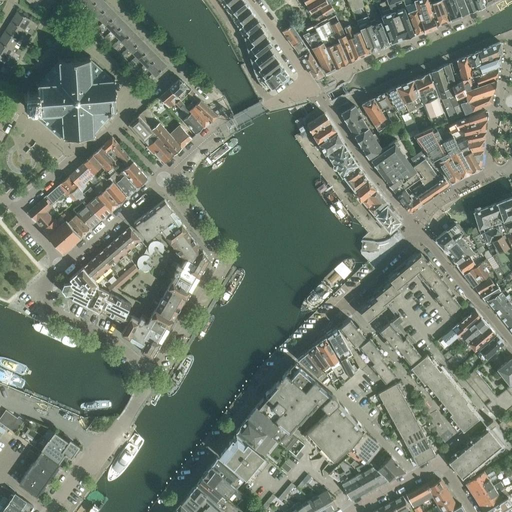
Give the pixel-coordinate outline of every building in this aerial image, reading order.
[(36,2),(38,0),(27,0),(39,12),(43,8),(36,2)] [(82,15),(85,12),(88,9),(97,0),(80,0),(80,1),(85,6),(79,11),(82,15)] [(97,18),(108,7),(101,0),(97,0),(88,9),(97,18)] [(219,0),(226,9),(237,0),(219,0)] [(243,0),(237,0),(226,9),(233,18),(248,6),(243,0)] [(330,3),(333,0),(316,0),(306,6),(310,14),(320,9),(328,4),(330,3)] [(363,6),(360,0),(347,0),(351,11),(363,6)] [(398,8),(397,5),(396,2),(400,0),(386,0),(387,1),(380,4),(384,15),(381,16),(391,42),(406,37),(415,34),(406,8),(398,10),(397,8),(398,8)] [(437,25),(429,0),(414,0),(415,2),(407,6),(416,33),(437,25)] [(450,20),(441,0),(429,0),(437,25),(450,20)] [(461,15),(455,0),(441,0),(450,20),(461,15)] [(469,12),(464,0),(455,0),(461,15),(469,12)] [(477,9),(473,0),(464,0),(469,12),(477,9)] [(484,6),(482,0),(473,0),(477,9),(484,6)] [(327,16),(335,10),(330,3),(328,4),(320,9),(323,15),(318,18),(319,20),(316,22),(316,23),(327,17),(327,16)] [(248,6),(233,18),(239,27),(239,28),(255,15),(248,6)] [(102,29),(105,26),(116,15),(108,7),(97,18),(94,21),(98,25),(95,29),(99,32),(102,29)] [(356,59),(340,23),(336,15),(337,14),(335,10),(327,16),(327,17),(348,62),(356,59)] [(24,30),(31,20),(17,12),(11,22),(24,30)] [(94,21),(85,12),(82,15),(91,24),(94,21)] [(113,35),(125,23),(116,15),(105,26),(110,31),(104,37),(107,41),(113,35)] [(255,15),(239,28),(244,37),(244,38),(247,48),(248,50),(251,61),(252,63),(255,73),(258,79),(259,82),(260,82),(262,86),(267,92),(274,87),(275,88),(288,78),(288,75),(285,70),(283,70),(281,67),(283,66),(282,65),(276,57),(277,57),(276,57),(270,48),(273,46),(273,45),(266,36),(268,36),(267,35),(261,26),(262,25),(262,24),(255,15)] [(348,62),(327,17),(316,23),(314,24),(334,68),(335,69),(337,70),(340,68),(342,66),(341,65),(348,62)] [(381,48),(370,21),(368,17),(357,21),(358,25),(370,52),(381,48)] [(389,44),(380,21),(375,23),(374,20),(370,21),(381,48),(389,44)] [(21,36),(24,30),(11,22),(5,32),(18,40),(26,45),(28,40),(24,38),(21,36)] [(370,52),(358,25),(350,28),(349,25),(345,26),(343,22),(340,23),(356,59),(370,52)] [(121,43),(133,32),(125,23),(113,35),(118,40),(115,42),(112,45),(115,49),(121,43)] [(334,68),(314,24),(301,32),(315,54),(326,73),(334,68)] [(285,30),(283,32),(285,35),(292,46),(297,53),(306,47),(302,41),(302,40),(301,39),(293,27),(291,25),(286,29),(285,30)] [(14,46),(18,40),(5,32),(0,39),(0,42),(12,50),(20,55),(22,51),(14,46)] [(130,52),(141,40),(133,32),(121,43),(127,48),(124,51),(120,54),(124,58),(130,52)] [(132,66),(138,60),(149,49),(141,40),(130,52),(134,56),(128,63),(132,66)] [(8,56),(12,50),(0,42),(0,57),(5,61),(13,65),(16,61),(8,56)] [(500,42),(479,51),(482,62),(499,55),(502,54),(500,42)] [(306,47),(297,53),(300,57),(313,77),(317,78),(318,77),(319,77),(323,74),(309,51),(306,47)] [(140,74),(146,69),(158,57),(149,49),(138,60),(143,65),(137,71),(140,74)] [(479,51),(467,56),(469,66),(482,62),(479,51)] [(472,76),(462,80),(465,91),(479,86),(476,77),(486,73),(486,71),(499,67),(500,65),(499,56),(499,55),(482,62),(469,66),(471,74),(472,76)] [(116,108),(115,96),(117,96),(117,93),(115,94),(114,81),(116,79),(114,77),(112,79),(90,59),(91,57),(90,56),(88,58),(76,58),(76,56),(73,57),(73,59),(60,59),(59,58),(57,59),(59,61),(39,84),(37,82),(35,84),(37,85),(37,89),(36,89),(36,92),(29,92),(29,90),(26,90),(26,93),(25,93),(25,94),(23,94),(23,96),(26,96),(26,103),(24,104),(24,106),(26,106),(26,107),(27,107),(28,109),(30,109),(30,107),(38,106),(38,109),(39,109),(39,112),(37,115),(38,116),(37,118),(60,139),(62,137),(63,138),(65,136),(77,135),(78,137),(80,137),(80,135),(92,134),(94,136),(96,135),(94,133),(114,110),(116,112),(118,110),(116,108)] [(452,63),(451,63),(454,74),(457,83),(462,80),(472,76),(471,74),(469,66),(467,56),(458,60),(452,63)] [(2,66),(5,61),(0,57),(0,70),(7,75),(10,71),(2,66)] [(149,83),(166,66),(158,57),(146,69),(151,74),(145,80),(149,83)] [(449,64),(443,66),(450,88),(452,87),(455,85),(454,80),(452,74),(449,64)] [(443,66),(432,72),(441,99),(449,96),(450,97),(455,95),(452,87),(450,88),(443,66)] [(486,73),(476,77),(479,86),(497,80),(499,67),(486,71),(486,73)] [(421,77),(413,80),(423,104),(423,105),(429,118),(431,125),(432,126),(448,121),(444,112),(443,112),(439,100),(441,99),(432,72),(429,73),(421,77)] [(455,85),(452,87),(455,95),(457,99),(466,95),(465,91),(462,80),(457,83),(454,74),(452,74),(454,80),(455,85)] [(191,91),(179,79),(169,88),(176,95),(180,100),(186,94),(191,91)] [(413,80),(395,89),(405,106),(406,105),(409,112),(423,104),(413,80)] [(455,95),(450,97),(453,106),(459,104),(468,101),(492,93),(494,93),(497,80),(479,86),(465,91),(466,95),(457,99),(455,95)] [(180,100),(176,95),(169,88),(159,97),(170,109),(175,104),(179,108),(183,104),(180,100)] [(395,89),(387,92),(397,112),(400,116),(402,115),(409,112),(406,105),(405,106),(395,89)] [(202,112),(195,104),(200,99),(191,91),(186,94),(193,101),(186,107),(204,126),(211,119),(204,111),(202,112)] [(378,96),(374,99),(382,112),(385,110),(389,116),(395,124),(400,119),(394,113),(397,112),(387,92),(378,96)] [(449,96),(441,99),(445,108),(450,120),(492,103),(492,93),(468,101),(459,104),(453,106),(450,97),(449,96)] [(216,115),(200,99),(195,104),(202,112),(204,111),(211,119),(216,115)] [(374,99),(362,105),(378,131),(379,131),(381,130),(392,123),(387,116),(385,118),(382,112),(374,99)] [(352,132),(368,158),(372,155),(382,150),(355,105),(351,108),(348,102),(338,107),(353,132),(352,132)] [(204,126),(186,107),(183,104),(179,108),(187,116),(183,120),(196,134),(204,126)] [(169,134),(163,127),(152,115),(152,112),(148,107),(138,116),(155,134),(161,141),(173,154),(191,138),(179,125),(169,134)] [(456,122),(447,126),(450,131),(453,137),(454,138),(455,140),(464,135),(485,131),(486,130),(488,113),(486,110),(456,122)] [(312,133),(330,122),(324,113),(307,124),(312,133)] [(155,134),(138,116),(128,125),(144,143),(155,134)] [(412,118),(408,120),(414,131),(414,130),(416,129),(417,129),(413,119),(412,118)] [(405,122),(404,122),(409,133),(414,131),(408,120),(405,122)] [(318,144),(337,132),(330,122),(312,133),(318,144)] [(418,134),(413,136),(427,154),(432,161),(437,158),(440,163),(452,183),(473,172),(464,156),(460,149),(457,144),(456,142),(455,140),(454,138),(453,137),(450,131),(444,134),(441,129),(438,131),(437,130),(437,128),(436,128),(436,127),(435,127),(434,127),(432,128),(432,127),(420,133),(418,134)] [(464,135),(455,140),(456,142),(457,144),(466,139),(467,142),(468,142),(485,138),(486,130),(485,131),(464,135)] [(325,154),(327,153),(343,143),(337,132),(318,144),(325,154)] [(173,154),(161,141),(155,134),(144,143),(163,164),(173,154)] [(108,157),(120,147),(112,137),(100,148),(108,157)] [(466,139),(457,144),(460,149),(464,156),(472,151),(483,150),(485,139),(485,138),(468,142),(467,142),(466,139)] [(371,160),(397,196),(406,189),(421,177),(397,146),(399,145),(399,142),(397,140),(395,140),(382,150),(372,155),(374,158),(371,160)] [(358,166),(343,143),(327,153),(334,165),(333,166),(333,167),(334,168),(336,169),(336,168),(342,177),(344,176),(358,166)] [(132,161),(120,147),(108,157),(113,162),(119,157),(127,166),(132,161)] [(113,162),(108,157),(100,148),(91,155),(101,166),(108,175),(110,177),(115,171),(112,167),(115,164),(113,162)] [(440,179),(429,164),(425,158),(427,157),(422,150),(411,159),(410,161),(417,170),(418,170),(423,177),(419,180),(421,183),(411,191),(413,193),(421,204),(423,203),(449,184),(443,177),(440,179)] [(472,151),(464,156),(473,172),(481,169),(483,150),(472,151)] [(108,175),(101,166),(91,155),(83,163),(96,178),(100,182),(103,179),(108,175)] [(147,179),(132,161),(127,166),(122,170),(137,187),(147,179)] [(100,182),(96,178),(83,163),(69,176),(78,187),(83,193),(88,188),(84,183),(89,179),(94,186),(95,185),(96,186),(99,183),(100,182)] [(350,183),(363,174),(358,166),(344,176),(350,183)] [(136,188),(122,172),(118,175),(115,171),(110,177),(111,176),(114,180),(128,195),(136,188)] [(356,190),(368,181),(363,174),(350,183),(356,190)] [(87,197),(83,193),(78,187),(69,176),(57,186),(47,196),(53,203),(64,194),(67,197),(71,193),(80,204),(84,200),(87,197)] [(128,195),(114,180),(109,185),(105,180),(104,181),(103,179),(100,182),(99,183),(118,204),(125,197),(128,195)] [(353,192),(360,201),(363,199),(375,190),(368,181),(356,190),(353,192)] [(118,204),(99,183),(96,186),(98,188),(94,192),(97,196),(110,210),(118,204)] [(110,210),(97,196),(94,192),(90,187),(88,188),(83,193),(87,197),(84,200),(100,219),(110,210)] [(409,211),(412,211),(421,204),(413,193),(410,194),(406,189),(397,196),(404,205),(409,211)] [(401,222),(389,208),(387,206),(385,204),(386,202),(375,190),(363,199),(373,213),(374,213),(376,215),(376,216),(389,232),(401,222)] [(511,216),(511,197),(474,213),(478,230),(503,221),(511,216)] [(54,220),(46,211),(52,207),(44,198),(28,213),(35,221),(43,230),(54,220)] [(171,243),(187,230),(188,230),(182,222),(179,224),(170,212),(172,210),(164,199),(154,207),(156,210),(143,220),(141,217),(134,223),(147,240),(157,232),(156,232),(155,230),(156,226),(159,224),(163,224),(165,227),(165,232),(163,233),(170,243),(171,243)] [(84,200),(80,204),(73,210),(77,214),(89,227),(90,228),(100,219),(84,200)] [(72,218),(66,211),(61,216),(67,222),(72,218)] [(77,214),(72,218),(67,222),(80,237),(88,229),(89,227),(77,214)] [(67,222),(61,216),(57,220),(62,226),(67,222)] [(510,233),(511,231),(511,216),(503,221),(478,230),(479,231),(482,230),(483,233),(481,234),(481,235),(473,238),(477,247),(491,241),(506,233),(507,234),(510,233)] [(62,226),(57,220),(56,219),(54,220),(43,230),(50,237),(62,226)] [(80,237),(67,222),(62,226),(50,237),(63,253),(80,237)] [(444,251),(460,237),(460,236),(464,233),(455,223),(435,239),(435,240),(444,251)] [(122,234),(133,247),(141,240),(130,227),(122,234)] [(171,243),(184,260),(202,250),(187,230),(171,243)] [(510,245),(511,244),(511,234),(510,235),(510,233),(507,234),(506,233),(491,241),(493,246),(488,249),(490,252),(492,256),(510,245)] [(114,241),(126,254),(133,247),(122,234),(114,241)] [(473,253),(460,237),(444,251),(457,264),(457,265),(469,256),(473,253)] [(106,247),(118,260),(126,254),(114,241),(106,247)] [(511,244),(510,245),(492,256),(501,268),(511,261),(511,244)] [(99,254),(110,267),(118,260),(106,247),(99,254)] [(202,250),(184,260),(181,265),(176,262),(174,266),(179,269),(181,270),(182,274),(180,277),(176,278),(174,277),(168,288),(186,298),(186,299),(191,290),(188,289),(196,275),(199,277),(209,259),(202,250)] [(448,287),(442,280),(420,253),(388,279),(391,282),(397,289),(398,288),(405,282),(407,285),(416,277),(414,275),(418,272),(437,294),(435,296),(450,314),(460,306),(446,289),(448,287)] [(91,261),(103,274),(110,267),(99,254),(91,261)] [(463,273),(475,264),(469,256),(457,265),(463,273)] [(83,268),(95,281),(103,274),(91,261),(83,268)] [(511,261),(501,268),(496,270),(500,278),(504,276),(505,275),(511,271),(511,261)] [(480,281),(487,276),(489,274),(480,263),(464,274),(473,286),(480,281)] [(72,298),(99,311),(108,293),(109,292),(98,287),(98,285),(97,284),(98,284),(95,281),(83,268),(83,267),(70,279),(72,281),(70,283),(64,284),(62,290),(66,295),(72,294),(74,295),(72,298)] [(511,285),(511,271),(505,275),(504,276),(505,278),(503,280),(508,288),(511,286),(511,285)] [(479,294),(495,283),(490,277),(489,278),(487,276),(480,281),(482,282),(474,288),(479,294)] [(384,305),(400,291),(398,288),(397,289),(391,282),(374,296),(376,298),(360,311),(368,322),(386,307),(384,305)] [(484,300),(500,290),(496,282),(495,283),(479,294),(484,300)] [(155,309),(173,320),(186,298),(168,288),(161,301),(156,309),(155,309)] [(494,309),(508,298),(510,296),(508,294),(505,296),(501,291),(487,300),(494,309)] [(125,323),(127,324),(132,316),(130,314),(127,313),(131,304),(108,293),(99,311),(122,322),(123,322),(125,323)] [(500,317),(511,307),(511,304),(509,300),(510,299),(508,298),(494,309),(500,317)] [(506,324),(511,319),(511,307),(500,317),(506,324)] [(127,324),(121,334),(130,339),(131,335),(145,343),(141,351),(152,357),(161,341),(169,328),(174,320),(173,320),(155,309),(149,320),(151,321),(152,325),(150,329),(146,330),(143,328),(142,324),(142,322),(143,322),(145,318),(146,316),(142,314),(139,319),(132,315),(132,316),(127,324)] [(458,336),(481,317),(476,311),(461,323),(460,322),(442,337),(448,345),(458,336)] [(420,355),(406,337),(403,340),(393,327),(403,319),(399,315),(379,331),(394,349),(396,347),(410,363),(420,355)] [(481,331),(482,331),(488,326),(481,317),(458,336),(465,344),(481,331)] [(384,356),(376,347),(370,339),(368,340),(350,319),(338,329),(349,351),(353,348),(352,347),(358,342),(361,346),(359,348),(373,364),(371,366),(385,383),(395,375),(382,358),(384,356)] [(79,340),(37,322),(33,329),(76,348),(79,340)] [(475,351),(495,334),(488,326),(482,331),(483,332),(473,341),(469,343),(475,351)] [(351,354),(349,351),(338,329),(333,333),(331,331),(327,335),(328,336),(328,337),(343,364),(350,377),(358,369),(354,364),(352,365),(347,357),(351,355),(351,354)] [(486,360),(501,347),(504,345),(496,335),(478,350),(486,360)] [(341,365),(326,338),(316,345),(343,384),(350,377),(343,364),(341,365)] [(343,384),(316,345),(308,351),(331,381),(337,390),(343,384)] [(331,381),(308,351),(298,360),(327,386),(331,381)] [(468,401),(455,384),(442,369),(440,370),(427,355),(411,368),(424,384),(426,383),(435,394),(452,413),(450,415),(463,431),(479,418),(466,403),(468,401)] [(486,405),(497,418),(499,416),(502,414),(503,413),(511,405),(511,357),(497,369),(510,386),(497,396),(475,369),(468,375),(469,377),(470,376),(472,379),(474,381),(476,384),(478,386),(480,389),(482,391),(484,394),(486,396),(488,399),(490,401),(486,405)] [(365,429),(338,401),(332,394),(314,378),(298,364),(298,365),(292,366),(292,365),(276,383),(266,394),(266,395),(256,406),(290,433),(300,424),(307,431),(302,435),(329,464),(334,460),(337,463),(348,453),(351,449),(349,448),(364,430),(365,429)] [(383,402),(401,392),(396,383),(378,393),(383,402)] [(388,411),(406,401),(401,392),(383,402),(388,411)] [(393,420),(411,410),(406,401),(388,411),(393,420)] [(254,408),(247,417),(272,437),(272,438),(278,442),(289,451),(298,439),(290,433),(256,406),(255,408),(254,408)] [(398,429),(416,419),(411,410),(393,420),(398,429)] [(11,430),(19,419),(10,412),(2,424),(11,430)] [(502,414),(499,416),(503,420),(505,423),(506,424),(509,421),(503,413),(502,414)] [(247,417),(236,432),(260,453),(272,438),(272,437),(247,417)] [(403,439),(421,428),(416,419),(398,429),(403,439)] [(20,436),(20,437),(27,442),(41,452),(59,464),(64,457),(66,454),(71,458),(73,455),(75,457),(80,450),(78,449),(79,446),(76,444),(68,439),(66,441),(51,430),(49,428),(43,437),(29,427),(25,434),(23,432),(20,436)] [(408,447),(426,437),(421,428),(403,439),(408,447)] [(462,478),(494,452),(502,445),(489,429),(448,462),(462,478)] [(367,463),(381,446),(377,441),(364,430),(349,448),(351,449),(353,450),(363,459),(366,462),(367,463)] [(269,460),(265,457),(236,432),(235,432),(236,432),(232,438),(233,440),(219,456),(250,481),(269,460)] [(413,456),(431,446),(426,437),(408,447),(413,456)] [(418,465),(436,456),(431,446),(413,456),(418,465)] [(351,449),(348,453),(359,462),(363,459),(353,450),(351,449)] [(35,460),(19,483),(37,495),(57,467),(59,464),(41,452),(38,455),(30,450),(27,455),(35,460)] [(217,456),(211,466),(236,487),(243,479),(218,457),(217,456)] [(406,472),(391,456),(379,468),(373,461),(369,464),(370,465),(376,470),(387,480),(389,481),(406,472)] [(374,487),(360,465),(354,460),(351,464),(355,469),(356,468),(359,474),(356,475),(366,491),(374,487)] [(286,475),(292,468),(285,462),(279,469),(286,475)] [(366,491),(356,475),(353,477),(348,468),(351,467),(342,462),(339,464),(344,471),(349,480),(359,495),(366,491)] [(380,484),(369,466),(370,465),(369,464),(367,463),(366,462),(360,465),(374,487),(380,484)] [(387,480),(376,470),(370,465),(369,466),(380,484),(387,480)] [(206,472),(203,476),(228,497),(233,492),(244,502),(247,498),(236,488),(236,487),(211,466),(210,467),(207,470),(206,472)] [(359,495),(349,480),(344,471),(338,474),(336,473),(333,469),(328,474),(337,481),(339,480),(351,500),(359,495)] [(470,490),(495,474),(493,470),(487,474),(484,470),(465,482),(470,490)] [(305,483),(311,477),(308,474),(302,481),(305,483)] [(475,497),(493,485),(491,482),(498,478),(495,474),(470,490),(475,497)] [(203,477),(196,484),(216,501),(224,508),(223,509),(226,511),(240,511),(242,510),(228,497),(203,476),(203,477)] [(432,496),(446,488),(441,480),(436,483),(434,479),(425,484),(406,495),(413,507),(432,496)] [(300,490),(305,483),(302,481),(297,487),(300,490)] [(479,504),(504,488),(500,481),(493,485),(475,497),(479,504)] [(288,493),(295,485),(291,482),(285,490),(288,493)] [(196,485),(190,493),(202,504),(203,503),(206,499),(208,501),(207,503),(208,504),(206,506),(206,507),(211,511),(226,511),(223,509),(224,508),(216,501),(196,484),(196,485)] [(451,497),(446,488),(432,496),(438,505),(451,497)] [(484,511),(507,496),(509,495),(504,488),(479,504),(484,511)] [(281,501),(288,493),(285,490),(278,498),(281,501)] [(337,507),(333,499),(336,497),(327,490),(319,494),(329,511),(337,507)] [(11,511),(28,511),(33,506),(15,493),(8,502),(4,499),(1,504),(11,511)] [(189,493),(181,503),(190,511),(211,511),(206,507),(206,506),(205,507),(200,511),(196,509),(201,503),(202,504),(203,504),(203,503),(202,504),(190,493),(189,493)] [(270,503),(276,496),(273,494),(267,500),(270,503)] [(328,511),(329,511),(319,494),(311,499),(318,511),(328,511)] [(405,511),(410,510),(403,496),(392,502),(397,511),(405,511)] [(484,511),(497,511),(511,503),(507,496),(484,511)] [(448,511),(458,506),(451,497),(438,505),(442,511),(448,511)] [(318,511),(311,499),(302,504),(307,511),(318,511)] [(265,510),(270,503),(267,500),(262,507),(265,510)] [(307,511),(302,504),(299,502),(291,508),(294,510),(294,511),(307,511)] [(397,511),(392,502),(382,508),(383,511),(397,511)] [(511,511),(511,503),(497,511),(511,511)]
